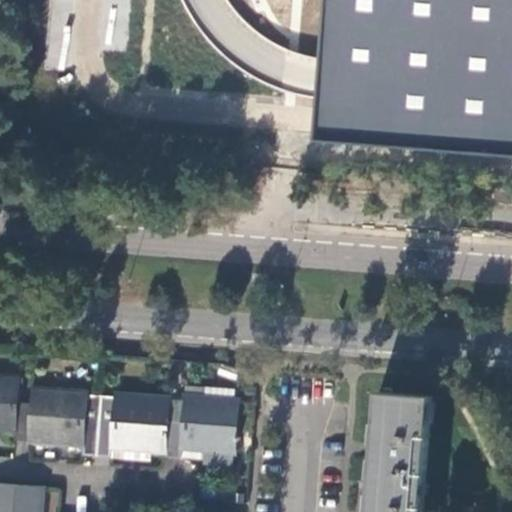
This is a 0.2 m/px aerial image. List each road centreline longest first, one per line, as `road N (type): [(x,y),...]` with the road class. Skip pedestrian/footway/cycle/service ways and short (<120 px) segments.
road 1 (primary): [(511,267),(0,230)]
road 2 (primary): [(0,310),(511,346)]
